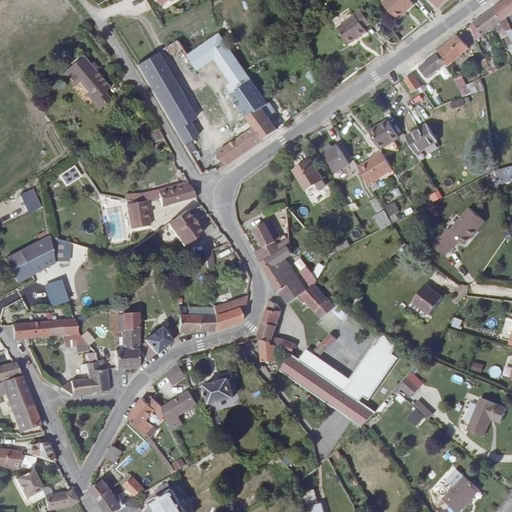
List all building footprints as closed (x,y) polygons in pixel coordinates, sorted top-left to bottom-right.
[(414,4),(410,0),(385,0),(383,3),(398,19),(414,4)] [(511,0),(506,0),(495,8),(502,22),(507,31),(511,40),(511,29),(506,18),(511,14),(511,0)] [(483,16),(474,23),(482,36),(496,26),(501,34),(507,31),(502,22),(495,8),(483,16)] [(348,45),(367,32),(364,28),(370,23),(362,11),(337,28),(348,45)] [(482,36),(474,23),(469,27),(476,40),(482,36)] [(511,40),(507,31),(501,34),(511,54),(511,40)] [(230,48),(220,34),(198,49),(207,64),(215,58),(230,48)] [(437,53),(438,54),(447,65),(448,67),(469,48),(458,35),(454,39),(437,53)] [(170,55),(183,47),(179,40),(166,48),(170,55)] [(239,89),(252,80),(230,48),(215,58),(232,83),(234,82),(239,89)] [(198,70),(207,64),(198,49),(188,56),(198,70)] [(156,54),(137,65),(189,154),(196,150),(190,141),(197,137),(189,123),(195,120),(156,54)] [(427,78),(447,65),(438,54),(420,67),(427,78)] [(105,92),(110,88),(83,56),(63,72),(75,86),(79,82),(89,93),(87,95),(93,103),(105,92)] [(491,74),(493,73),(492,70),(486,59),(481,61),(484,67),(486,66),(491,74)] [(413,93),(421,88),(424,92),(427,90),(424,85),(422,87),(416,78),(417,78),(413,73),(404,80),(413,93)] [(463,97),(484,89),(480,79),(466,86),(462,76),(455,80),(463,97)] [(268,104),(252,80),(239,89),(234,82),(232,83),(227,87),(232,94),(237,101),(243,111),(247,117),(246,118),(254,128),(217,153),(224,163),(217,167),(218,171),(219,171),(277,130),(269,117),(276,112),(270,103),(268,104)] [(99,110),(111,100),(105,92),(93,103),(99,110)] [(450,102),(452,107),(465,103),(463,97),(450,102)] [(243,111),(237,101),(231,105),(238,115),(243,111)] [(398,117),(404,131),(422,122),(415,109),(398,117)] [(394,140),(398,137),(389,121),(370,132),(382,151),(386,158),(400,149),(394,140)] [(417,154),(437,142),(427,125),(406,137),(417,154)] [(158,129),(139,136),(144,146),(164,139),(158,129)] [(374,148),(378,145),(369,132),(365,135),(374,148)] [(350,164),(338,145),(333,148),(328,152),(324,154),(336,173),(350,164)] [(193,162),(200,158),(196,150),(189,154),(193,162)] [(369,185),(393,170),(386,158),(382,151),(374,156),(375,157),(359,167),(369,185)] [(80,156),(76,159),(82,169),(89,165),(83,155),(80,156)] [(324,179),(311,159),(294,170),(306,190),(307,190),(310,195),(327,185),(323,180),(324,179)] [(74,167),(63,174),(69,182),(79,175),(74,167)] [(496,178),(502,177),(503,182),(511,181),(510,176),(507,167),(495,171),(496,178)] [(496,178),(495,171),(488,175),(490,185),(497,184),(496,178)] [(190,187),(188,182),(172,187),(173,192),(190,187)] [(196,198),(190,187),(173,192),(172,187),(158,191),(142,194),(144,201),(145,201),(160,199),(162,207),(196,198)] [(41,208),(32,189),(20,195),(28,213),(41,208)] [(435,194),(437,200),(444,197),(440,191),(435,194)] [(144,201),(142,194),(126,195),(126,200),(137,203),(144,201)] [(150,226),(145,201),(144,201),(137,203),(126,205),(131,230),(150,226)] [(391,216),(399,211),(396,204),(387,209),(391,216)] [(435,245),(434,247),(445,256),(460,239),(466,244),(485,221),(470,208),(451,231),(449,229),(442,237),(435,245)] [(202,233),(186,211),(168,224),(184,246),(202,233)] [(392,224),(385,211),(374,217),(381,230),(392,224)] [(290,244),(290,237),(278,245),(275,240),(281,238),(273,222),(267,225),(266,223),(255,229),(266,249),(256,255),(261,264),(261,263),(288,246),(290,244)] [(48,230),(37,235),(40,242),(49,237),(48,230)] [(435,245),(442,237),(440,236),(433,244),(435,245)] [(55,261),(49,237),(40,242),(6,259),(17,282),(55,263),(55,261)] [(70,243),(49,237),(55,261),(69,261),(70,243)] [(326,252),(330,256),(350,246),(348,241),(326,252)] [(266,272),(286,259),(293,255),(288,246),(261,263),(264,268),(266,272)] [(214,266),(211,250),(205,253),(208,269),(214,266)] [(266,272),(288,305),(301,295),(307,291),(286,259),(266,272)] [(313,274),(318,280),(325,267),(320,264),(313,274)] [(307,291),(301,295),(323,319),(335,307),(315,285),(318,280),(313,274),(307,267),(300,272),(312,287),(307,291)] [(52,306),(68,301),(61,281),(45,286),(52,306)] [(425,284),(412,302),(430,315),(442,297),(425,284)] [(0,300),(0,320),(0,321),(27,311),(20,293),(0,300)] [(233,325),(243,321),(247,296),(214,307),(214,309),(215,317),(215,331),(233,325)] [(359,300),(355,297),(351,301),(356,306),(363,298),(361,297),(359,300)] [(258,340),(261,340),(276,345),(277,345),(279,347),(292,355),(292,354),(296,344),(285,340),(285,339),(274,337),(282,311),(281,309),(278,305),(270,301),(258,340)] [(196,332),(215,331),(215,317),(190,316),(185,316),(185,307),(178,307),(178,316),(179,317),(179,333),(196,332)] [(327,317),(331,325),(349,315),(345,307),(327,317)] [(214,309),(189,308),(190,316),(215,317),(214,309)] [(122,315),(123,329),(138,328),(137,313),(122,315)] [(462,320),(456,318),(452,326),(458,329),(462,320)] [(78,334),(74,319),(59,321),(63,335),(78,334)] [(45,322),(47,336),(49,336),(63,335),(59,321),(45,322)] [(14,340),(47,336),(45,322),(13,325),(14,340)] [(138,328),(123,329),(122,330),(122,333),(122,351),(114,351),(116,370),(138,368),(138,349),(138,328)] [(138,368),(171,342),(160,328),(144,341),(146,343),(138,349),(138,368)] [(331,333),(315,350),(321,355),(328,347),(329,348),(337,339),(331,333)] [(63,335),(49,336),(49,340),(64,339),(64,347),(76,346),(77,352),(88,351),(87,344),(78,334),(63,335)] [(292,355),(281,371),(334,408),(341,399),(354,408),(348,417),(362,427),(376,412),(360,401),(363,396),(369,400),(398,358),(392,354),(399,345),(384,334),(376,346),(374,345),(350,379),(342,373),(335,384),(307,365),(314,354),(307,349),(300,359),(292,354),(292,355)] [(276,353),(276,345),(261,340),(262,362),(277,360),(276,353)] [(109,391),(107,370),(105,370),(104,365),(97,366),(96,361),(95,353),(88,354),(89,364),(81,365),(82,373),(88,372),(89,380),(71,381),(60,388),(72,396),(76,395),(109,391)] [(342,373),(314,354),(307,365),(335,384),(342,373)] [(174,386),(186,377),(177,361),(165,372),(174,386)] [(484,365),(474,362),(472,370),(482,372),(484,365)] [(0,380),(21,375),(16,363),(0,366),(0,380)] [(498,364),(487,369),(491,378),(502,374),(498,364)] [(419,390),(423,384),(412,373),(406,379),(419,390)] [(28,394),(21,376),(2,382),(2,383),(0,383),(0,395),(6,393),(21,433),(41,425),(39,419),(28,394)] [(210,404),(234,397),(229,379),(204,386),(210,404)] [(401,385),(413,396),(419,390),(406,379),(401,385)] [(411,398),(413,396),(401,385),(399,387),(411,398)] [(183,424),(178,416),(197,405),(189,391),(163,407),(163,408),(165,415),(172,430),(183,424)] [(398,392),(394,399),(402,404),(406,397),(398,392)] [(154,409),(160,404),(151,396),(146,402),(154,409)] [(137,405),(129,418),(150,438),(157,430),(146,421),(155,410),(154,409),(146,402),(142,398),(137,405)] [(507,408),(482,398),(468,430),(484,437),(491,419),(501,423),(507,408)] [(354,408),(341,399),(334,408),(348,417),(354,408)] [(163,408),(163,407),(160,404),(154,409),(155,410),(161,420),(165,415),(163,408)] [(429,419),(433,415),(423,404),(419,409),(429,419)] [(416,407),(406,418),(417,428),(427,417),(416,407)] [(369,428),(375,423),(371,419),(366,424),(369,428)] [(55,462),(47,442),(33,445),(31,446),(31,447),(14,445),(14,451),(22,452),(31,454),(31,455),(54,462),(55,462)] [(115,463),(122,451),(112,445),(106,457),(115,463)] [(0,467),(19,470),(22,452),(14,451),(0,449),(0,467)] [(176,470),(185,464),(181,458),(172,463),(176,470)] [(116,469),(105,476),(112,487),(122,479),(116,469)] [(32,504),(45,497),(42,489),(32,470),(15,479),(25,498),(29,496),(32,504)] [(456,485),(463,476),(456,470),(449,478),(456,485)] [(133,477),(130,474),(122,481),(125,485),(133,477)] [(496,474),(494,476),(505,486),(507,484),(496,474)] [(460,511),(480,490),(464,476),(463,476),(456,485),(443,499),(457,511),(460,511)] [(135,497),(145,489),(133,477),(125,485),(124,486),(135,497)] [(98,500),(111,490),(103,479),(90,489),(90,490),(98,500)] [(185,511),(169,483),(156,491),(158,495),(150,500),(152,502),(151,503),(156,511),(185,511)] [(45,497),(47,511),(68,507),(78,502),(70,488),(63,493),(52,495),(52,492),(50,489),(48,488),(45,487),(42,489),(45,497)] [(106,511),(114,511),(122,507),(125,505),(119,495),(116,496),(111,490),(98,500),(103,507),(106,511)] [(302,493),(307,511),(324,511),(322,503),(319,505),(314,490),(302,493)] [(122,507),(114,511),(139,511),(142,511),(141,509),(141,508),(135,497),(125,505),(122,507)]
